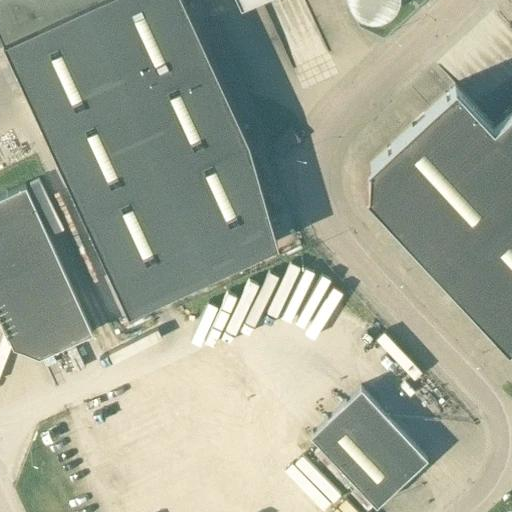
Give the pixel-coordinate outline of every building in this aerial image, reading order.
[(247,137),(183,0),(0,0),(0,38),(2,38),(127,308),(276,240),(247,137)] [(237,0),(239,4),(246,0),(347,0),(349,3),(352,7),(355,10),(359,13),(363,15),(367,16),(372,16),(376,16),(380,15),(384,13),(388,10),(391,7),(394,4),(395,0),(237,0)] [(511,105),(492,124),(454,83),(365,166),(368,169),(367,191),(364,194),(506,347),(510,344),(511,344),(511,105)] [(272,145),(281,155),(300,138),(290,128),(272,145)] [(0,317),(12,343),(38,354),(91,330),(24,182),(0,193),(0,317)] [(367,510),(374,502),(375,503),(426,455),(388,414),(360,384),(309,432),(321,445),(314,452),(347,487),(350,484),(354,489),(350,492),(367,510)]
